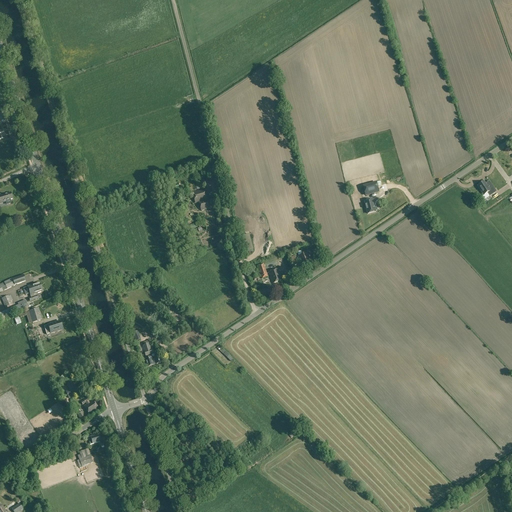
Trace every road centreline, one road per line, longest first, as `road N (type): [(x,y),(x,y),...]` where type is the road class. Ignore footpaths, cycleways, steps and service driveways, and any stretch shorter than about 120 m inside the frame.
road 1 (unclassified): [(254,314),(173,0)]
road 2 (unclassified): [(254,314),(511,140)]
road 3 (secondary): [(114,410),(37,166)]
road 4 (unclassified): [(144,399),(165,374),(254,314)]
road 5 (unclassified): [(0,482),(114,410)]
road 6 (secondary): [(37,166),(0,47)]
